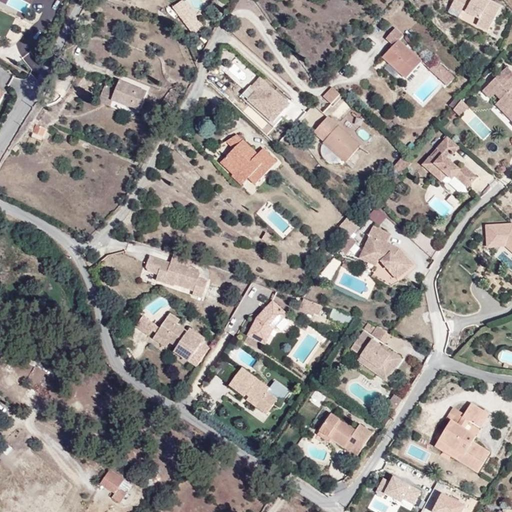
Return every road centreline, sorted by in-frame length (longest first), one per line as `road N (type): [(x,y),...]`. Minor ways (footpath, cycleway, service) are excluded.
road 1 (unclassified): [(74,252),(119,370),(317,498),(350,491),(437,366),(511,380)]
road 2 (residential): [(74,252),(107,233),(139,187),(197,94),(209,49),(232,16),(253,17),(312,90)]
road 3 (unclassified): [(83,0),(0,151)]
